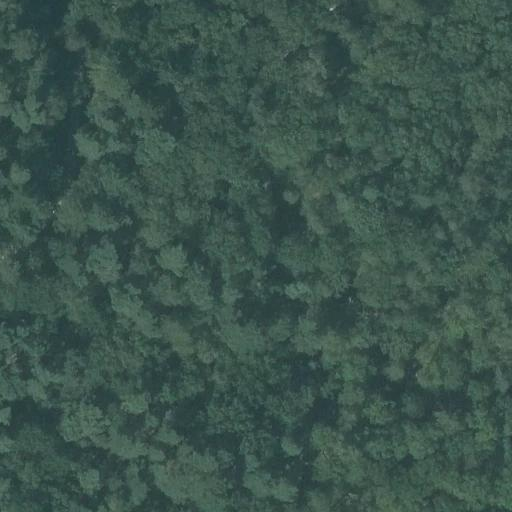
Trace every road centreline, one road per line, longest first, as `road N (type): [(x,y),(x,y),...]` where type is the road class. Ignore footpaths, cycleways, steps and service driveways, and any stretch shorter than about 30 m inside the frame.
road 1 (track): [(291,511),(298,369),(261,164),(262,101),(268,78),(339,0)]
road 2 (track): [(102,0),(62,209),(0,276)]
